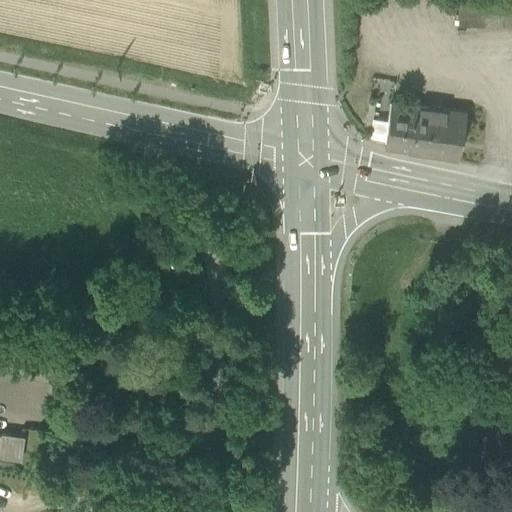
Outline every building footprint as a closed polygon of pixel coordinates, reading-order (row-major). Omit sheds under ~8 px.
[(479,27),(480,3),(456,2),(456,26),(479,27)] [(511,27),(511,3),(480,3),(479,27),(511,27)] [(463,111),(391,101),(384,149),(425,154),(457,161),(463,111)] [(51,352),(24,349),(23,357),(24,357),(22,371),(21,371),(20,374),(48,378),(48,377),(51,352)] [(58,353),(51,352),(48,377),(55,378),(58,353)] [(23,357),(0,354),(0,367),(21,371),(22,371),(24,357),(23,357)] [(1,434),(0,434),(0,456),(19,459),(22,435),(1,433),(1,434)]
